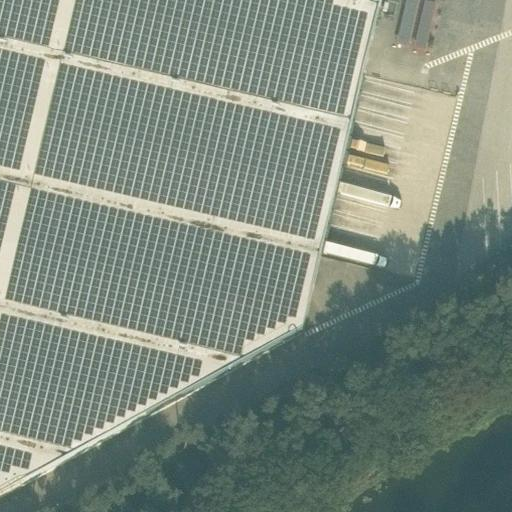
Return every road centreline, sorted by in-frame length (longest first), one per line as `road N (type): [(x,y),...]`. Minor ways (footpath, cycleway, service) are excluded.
road 1 (track): [(511,366),(247,511)]
road 2 (unknown): [(504,29),(427,304)]
